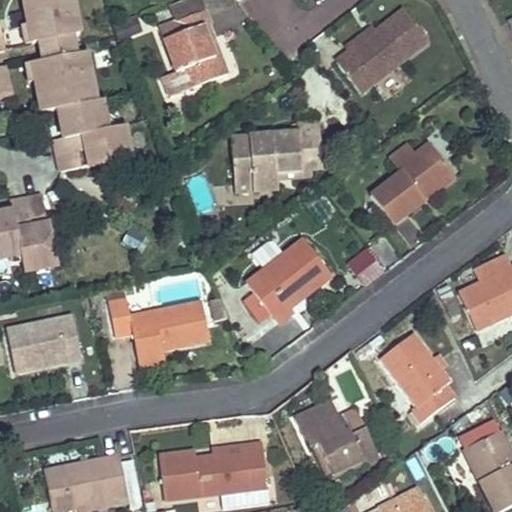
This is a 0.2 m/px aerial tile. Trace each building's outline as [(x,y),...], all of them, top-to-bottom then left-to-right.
[(79,36),(72,0),(23,0),(32,44),(37,43),(73,37),(79,36)] [(178,23),(208,13),(203,0),(179,0),(171,4),(178,23)] [(359,94),(428,43),(405,12),(377,33),(348,54),(336,63),(359,94)] [(217,59),(206,29),(212,27),(213,27),(208,13),(178,23),(160,30),(175,74),(187,70),(193,89),(229,76),(222,57),(217,59)] [(377,33),(372,28),(345,49),(348,54),(377,33)] [(77,57),(73,37),(37,43),(40,64),(77,57)] [(108,130),(102,102),(97,104),(88,55),(77,57),(40,64),(32,65),(41,113),(58,110),(64,140),(54,141),(59,173),(61,172),(131,160),(124,128),(108,130)] [(12,97),(7,68),(0,68),(0,99),(6,98),(12,97)] [(324,170),(320,123),(298,124),(299,136),(232,139),(234,185),(252,184),(253,193),(278,191),(277,182),(276,173),(311,171),(324,170)] [(422,198),(452,175),(454,174),(431,145),(397,170),(401,174),(371,197),(395,229),(426,205),(426,204),(422,199),(422,198)] [(312,179),(311,171),(276,173),(277,182),(312,179)] [(458,180),(454,174),(452,175),(422,198),(422,199),(426,204),(426,205),(459,180),(458,180)] [(253,193),(252,184),(234,185),(234,194),(253,193)] [(56,269),(43,199),(42,197),(9,203),(12,213),(13,219),(0,221),(0,261),(21,258),(24,275),(26,275),(56,269)] [(258,339),(335,282),(305,240),(229,297),(258,339)] [(354,267),(365,285),(380,275),(369,258),(354,267)] [(510,272),(504,259),(480,270),(481,271),(485,283),(487,282),(510,272)] [(475,334),(511,316),(511,270),(510,272),(487,282),(485,283),(458,296),(475,334)] [(209,343),(202,304),(130,317),(128,302),(109,304),(115,339),(133,336),(138,369),(166,364),(164,351),(209,343)] [(83,361),(75,319),(8,331),(17,374),(83,361)] [(450,383),(442,372),(434,361),(433,360),(414,335),(379,361),(415,410),(411,413),(420,425),(455,399),(446,386),(450,383)] [(448,367),(440,356),(433,360),(434,361),(442,372),(448,367)] [(378,457),(366,430),(352,436),(349,431),(346,432),(332,401),(295,418),(309,449),(318,446),(332,478),(378,457)] [(503,511),(511,508),(511,452),(503,433),(482,442),(477,431),(459,439),(464,451),(492,511),(503,511)] [(263,452),(262,445),(212,451),(212,458),(263,452)] [(267,490),(263,452),(212,458),(197,460),(197,453),(159,458),(165,503),(267,490)] [(129,501),(121,457),(44,472),(52,511),(74,511),(113,504),(129,501)] [(429,511),(419,490),(394,502),(398,511),(429,511)] [(398,511),(394,502),(380,509),(380,511),(398,511)] [(158,511),(157,503),(144,505),(145,511),(158,511)]
